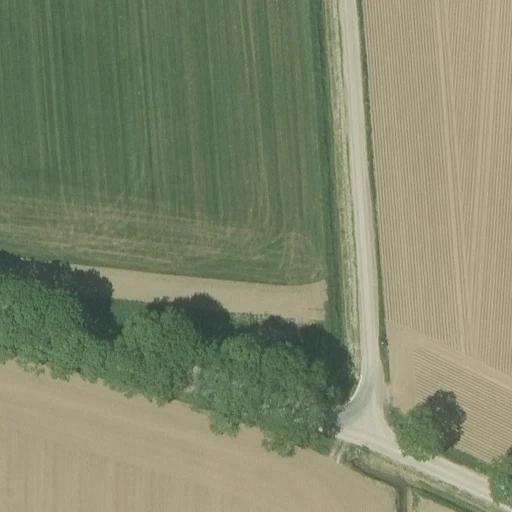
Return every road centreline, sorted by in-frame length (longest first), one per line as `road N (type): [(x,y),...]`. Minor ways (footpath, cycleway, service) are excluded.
road 1 (unclassified): [(362,435),(373,389),(345,0)]
road 2 (unclassified): [(0,333),(128,361),(362,435)]
road 3 (unclassified): [(511,508),(362,435)]
